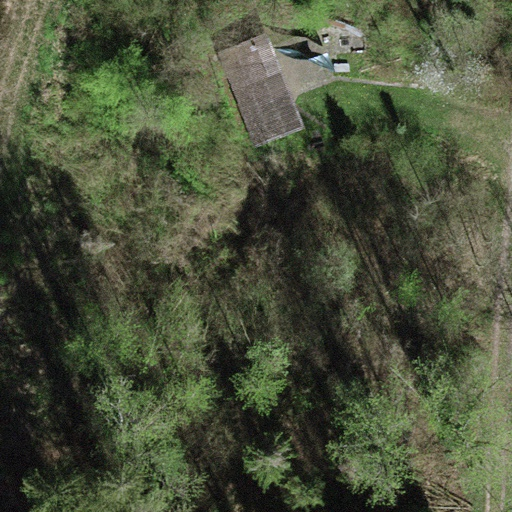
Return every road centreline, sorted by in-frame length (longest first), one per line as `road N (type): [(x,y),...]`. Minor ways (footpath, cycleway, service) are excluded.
road 1 (track): [(495,511),(511,262)]
road 2 (track): [(511,139),(375,110)]
